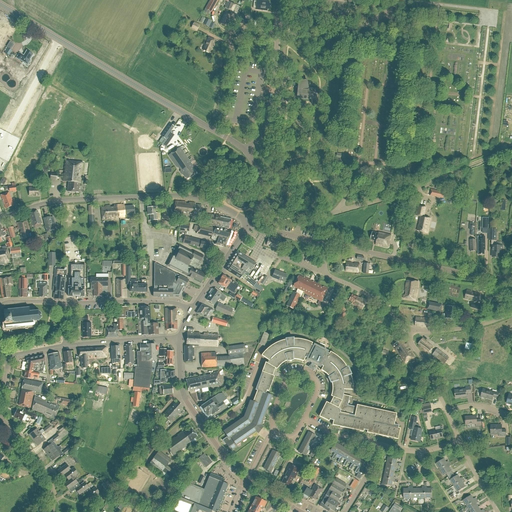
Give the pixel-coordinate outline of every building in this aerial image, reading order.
[(201,0),(196,9),(202,12),(208,0),(201,0)] [(210,0),(205,9),(211,12),(218,0),(210,0)] [(253,8),(256,8),(256,9),(267,11),(267,9),(269,9),(270,5),(268,4),(269,1),(257,0),(257,1),(254,1),(253,8)] [(227,2),(224,8),(237,14),(239,7),(236,6),(236,5),(231,3),(230,3),(227,2)] [(220,23),(227,26),(232,15),(225,12),(220,23)] [(206,19),(203,25),(213,29),(215,24),(211,22),(212,21),(206,19)] [(191,28),(197,31),(200,25),(194,22),(191,28)] [(200,37),(193,51),(199,53),(205,39),(200,37)] [(203,51),(209,53),(214,40),(208,38),(203,51)] [(30,60),(33,55),(27,51),(24,56),(19,53),(16,58),(27,65),(30,60)] [(311,100),(312,104),(312,102),(315,101),(315,99),(316,89),(308,88),(305,76),(304,76),(305,80),(300,82),(299,88),(299,90),(298,90),(297,94),(299,94),(298,96),(298,99),(304,99),(311,100)] [(170,124),(161,136),(165,139),(174,127),(170,124)] [(180,147),(177,149),(175,147),(170,151),(171,153),(169,155),(178,168),(179,167),(181,170),(180,171),(182,175),(184,174),(187,179),(196,173),(191,166),(192,165),(180,147)] [(83,163),(72,162),(66,161),(65,161),(64,171),(65,171),(65,174),(64,174),(63,182),(68,182),(67,192),(78,193),(79,183),(81,183),(83,163)] [(39,196),(40,188),(33,187),(33,188),(29,188),(29,196),(39,196)] [(431,189),(429,195),(438,197),(439,191),(431,189)] [(11,198),(8,193),(1,196),(3,201),(6,208),(13,205),(11,198)] [(175,202),(173,214),(191,216),(192,215),(200,216),(201,206),(200,206),(200,205),(195,205),(195,204),(189,203),(188,205),(185,204),(185,202),(180,202),(175,202)] [(117,206),(117,205),(114,205),(114,208),(110,208),(110,206),(105,206),(105,208),(101,208),(102,219),(119,218),(119,213),(117,213),(117,206)] [(117,205),(117,206),(117,213),(119,213),(119,218),(124,218),(124,217),(134,216),(133,206),(124,207),(124,205),(121,205),(117,205)] [(417,215),(420,216),(418,222),(419,223),(419,225),(418,226),(417,231),(427,233),(430,218),(424,217),(426,207),(422,206),(419,205),(417,215)] [(150,220),(157,220),(156,213),(155,213),(155,207),(147,207),(147,215),(150,215),(150,220)] [(36,211),(30,213),(31,215),(29,215),(33,227),(34,226),(35,229),(38,228),(37,225),(42,224),(40,220),(39,220),(38,217),(39,217),(38,212),(37,213),(36,211)] [(209,214),(207,225),(229,229),(231,219),(220,217),(220,216),(213,215),(209,214)] [(43,219),(47,232),(54,230),(55,234),(60,233),(58,227),(56,227),(53,217),(50,218),(50,217),(43,219)] [(30,232),(27,221),(17,223),(18,229),(20,229),(21,232),(20,232),(21,234),(20,234),(22,240),(29,238),(28,232),(30,232)] [(466,235),(466,221),(456,221),(456,224),(454,224),(454,228),(457,228),(457,236),(466,235)] [(397,222),(395,235),(395,236),(402,237),(405,223),(397,222)] [(228,240),(231,233),(226,231),(227,230),(224,230),(224,231),(222,230),(222,229),(219,228),(218,229),(215,229),(212,228),(212,227),(210,226),(210,227),(207,226),(199,224),(196,234),(211,238),(211,239),(215,241),(214,244),(223,247),(224,244),(226,245),(228,240)] [(489,240),(491,240),(496,241),(497,241),(497,229),(489,229),(489,230),(489,238),(489,240)] [(372,232),(371,240),(376,241),(375,245),(388,248),(391,235),(384,234),(379,233),(378,234),(372,232)] [(183,243),(208,250),(210,244),(202,242),(203,241),(184,236),(183,243)] [(274,241),(270,240),(270,239),(268,238),(266,245),(278,249),(280,242),(277,241),(275,240),(274,241)] [(491,245),(493,245),(493,246),(492,257),(500,257),(501,252),(503,252),(504,246),(502,246),(496,246),(496,242),(496,241),(491,240),(491,245)] [(170,258),(167,264),(168,265),(168,266),(187,276),(192,279),(193,278),(201,282),(205,274),(195,269),(196,267),(198,267),(200,264),(198,263),(199,261),(200,261),(203,256),(194,251),(194,253),(178,245),(171,259),(170,258)] [(9,261),(7,249),(0,250),(0,264),(6,264),(5,262),(9,261)] [(249,274),(256,263),(237,251),(234,256),(239,260),(238,261),(240,262),(244,265),(241,269),(249,274)] [(234,256),(230,262),(237,267),(237,266),(240,262),(238,261),(239,260),(234,256)] [(225,270),(240,279),(241,277),(252,286),(255,282),(237,267),(230,262),(225,270)] [(79,264),(75,264),(75,263),(70,263),(69,278),(68,278),(68,297),(84,297),(84,264),(79,263),(79,264)] [(185,287),(188,280),(154,263),(154,289),(153,289),(153,297),(172,297),(172,295),(179,295),(183,286),(185,287)] [(354,265),(351,265),(352,264),(346,263),(345,272),(358,273),(359,264),(354,264),(354,265)] [(53,299),(64,300),(66,276),(65,276),(66,270),(64,270),(60,270),(56,270),(54,269),(54,276),(54,278),(54,277),(53,287),(54,287),(53,299)] [(272,278),(284,282),(287,275),(275,270),(272,278)] [(20,296),(20,297),(27,297),(27,279),(33,279),(33,275),(27,275),(27,278),(25,278),(21,278),(19,278),(19,289),(20,289),(20,296)] [(218,283),(234,293),(235,292),(234,291),(238,285),(223,275),(220,279),(221,280),(218,283)] [(12,285),(11,276),(9,276),(9,277),(7,277),(0,277),(0,285),(2,297),(2,298),(10,298),(9,291),(10,291),(10,286),(12,285)] [(298,276),(293,287),(303,292),(303,293),(319,300),(321,301),(327,288),(323,286),(322,287),(319,286),(320,285),(313,281),(312,283),(309,282),(310,280),(304,277),(303,278),(298,276)] [(94,290),(94,297),(102,297),(101,286),(108,286),(107,278),(90,278),(90,286),(91,286),(91,290),(94,290)] [(117,298),(126,298),(126,289),(125,289),(125,284),(125,279),(116,279),(116,284),(117,298)] [(137,281),(137,284),(137,292),(147,292),(147,284),(146,284),(146,280),(141,280),(141,281),(137,281)] [(418,287),(419,282),(407,281),(405,292),(406,292),(406,295),(404,295),(403,299),(415,300),(418,287)] [(39,288),(39,297),(47,298),(47,286),(47,283),(43,283),(38,283),(38,288),(39,288)] [(402,292),(404,285),(396,283),(395,290),(402,292)] [(223,302),(226,298),(214,290),(207,300),(214,305),(218,298),(223,302)] [(468,301),(468,300),(473,301),(472,302),(478,303),(481,295),(475,293),(474,294),(472,293),(472,292),(467,290),(465,298),(464,299),(468,301)] [(286,306),(293,309),(300,296),(293,292),(286,306)] [(234,299),(235,298),(240,301),(241,300),(251,306),(252,304),(237,295),(236,296),(230,293),(229,295),(234,299)] [(351,295),(348,301),(352,303),(351,304),(362,309),(366,301),(361,298),(360,299),(351,295)] [(276,301),(274,306),(280,309),(282,304),(276,301)] [(428,302),(427,310),(441,312),(443,305),(428,302)] [(215,310),(230,316),(233,310),(218,303),(215,310)] [(207,318),(209,319),(214,310),(202,305),(197,314),(207,319),(207,318)] [(3,309),(3,310),(3,311),(4,316),(8,316),(8,313),(10,313),(11,322),(5,322),(5,323),(4,323),(4,324),(5,324),(5,328),(5,329),(6,328),(11,328),(11,329),(12,328),(16,327),(16,328),(17,328),(17,327),(21,327),(21,328),(21,327),(25,326),(25,327),(26,327),(26,326),(31,326),(31,327),(31,326),(33,325),(34,326),(34,325),(35,324),(35,323),(35,322),(35,321),(38,321),(38,322),(39,321),(38,321),(41,318),(42,318),(42,317),(41,317),(41,314),(41,313),(41,312),(40,313),(38,311),(38,310),(37,310),(37,311),(35,311),(34,306),(30,307),(29,306),(30,307),(24,308),(24,307),(24,308),(20,308),(19,308),(19,309),(18,309),(17,309),(15,309),(15,308),(14,308),(14,309),(10,309),(4,310),(3,309)] [(447,306),(445,318),(451,319),(453,307),(447,306)] [(123,318),(126,318),(125,312),(128,311),(128,307),(125,307),(116,307),(117,324),(113,324),(113,328),(106,328),(106,338),(118,337),(117,330),(123,330),(123,318)] [(150,324),(149,307),(139,308),(137,308),(138,334),(141,334),(141,335),(149,335),(148,334),(151,334),(158,334),(158,323),(150,324)] [(175,320),(175,316),(177,316),(177,309),(165,309),(166,321),(166,326),(166,330),(177,330),(177,320),(175,320)] [(431,319),(416,317),(415,326),(430,328),(431,319)] [(220,325),(229,328),(230,325),(227,324),(227,322),(213,318),(211,323),(220,325)] [(91,338),(91,327),(91,323),(83,323),(82,338),(91,338)] [(334,327),(331,335),(347,342),(348,340),(343,338),(344,337),(341,335),(340,336),(334,334),(337,328),(334,327)] [(256,346),(260,334),(255,332),(250,344),(256,346)] [(264,332),(263,335),(259,344),(264,346),(269,334),(264,332)] [(204,336),(200,336),(200,333),(187,333),(186,346),(218,346),(219,334),(208,334),(208,333),(204,333),(204,336)] [(227,437),(222,440),(225,444),(226,444),(231,450),(240,443),(240,442),(256,431),(257,429),(258,429),(259,429),(260,429),(260,428),(261,428),(261,427),(261,426),(261,425),(261,424),(263,418),(264,417),(264,416),(265,413),(266,412),(266,410),(267,409),(271,396),(267,394),(266,394),(267,391),(268,391),(269,391),(274,376),(272,375),(275,368),(277,369),(278,368),(278,367),(279,367),(279,366),(280,365),(281,365),(281,364),(282,364),(283,363),(284,362),(285,362),(285,361),(286,361),(287,361),(293,360),(293,359),(294,359),(296,359),(297,360),(298,360),(300,360),(301,361),(302,361),(303,362),(305,358),(307,359),(306,360),(307,361),(312,363),(310,365),(313,367),(315,364),(319,367),(320,367),(321,365),(323,367),(321,370),(322,371),(323,372),(324,372),(325,373),(326,374),(327,375),(328,376),(329,377),(328,377),(330,383),(331,383),(332,383),(332,384),(332,385),(332,386),(332,387),(332,388),(332,389),(332,390),(332,391),(332,392),(332,393),(331,394),(331,395),(331,396),(333,397),(330,404),(326,402),(319,416),(329,421),(330,419),(331,420),(333,421),(332,425),(363,432),(363,430),(367,431),(367,433),(398,439),(400,428),(398,428),(399,425),(394,424),(396,414),(357,405),(356,407),(348,405),(350,397),(352,397),(343,395),(343,393),(344,392),(344,391),(344,390),(353,390),(353,388),(353,386),(353,384),(352,382),(352,380),(352,378),(351,376),(350,375),(351,374),(348,367),(347,367),(346,366),(345,365),(345,364),(344,363),(343,362),(342,360),(341,359),(340,358),(339,357),(337,356),(336,356),(335,355),(334,354),(333,353),(331,352),(330,352),(329,354),(327,353),(328,351),(327,351),(315,345),(314,345),(313,346),(311,345),(312,343),(311,343),(310,342),(309,342),(308,341),(307,341),(306,340),(304,340),(303,340),(302,340),(301,339),(300,339),(298,339),(297,339),(296,339),(295,339),(293,339),(293,338),(285,339),(286,340),(284,340),(283,340),(282,341),(281,341),(280,341),(279,342),(277,342),(276,343),(275,343),(274,344),(273,345),(272,345),(271,346),(270,347),(269,347),(268,348),(267,349),(266,350),(265,351),(265,352),(264,352),(263,353),(262,354),(261,355),(269,361),(267,363),(265,362),(262,372),(255,390),(257,391),(253,402),(250,401),(244,417),(244,418),(242,419),(230,427),(224,432),(225,433),(227,437)] [(421,348),(428,353),(433,347),(423,338),(418,344),(419,345),(418,346),(421,348)] [(395,348),(399,355),(403,353),(404,354),(407,352),(410,351),(409,351),(408,348),(409,347),(407,343),(405,344),(403,339),(394,345),(396,348),(395,348)] [(135,367),(133,387),(149,389),(152,389),(154,382),(151,381),(150,381),(152,369),(152,361),(156,361),(156,351),(155,351),(155,344),(146,345),(140,345),(140,352),(137,352),(137,367),(135,367)] [(244,344),(227,347),(228,355),(229,355),(229,356),(216,357),(216,352),(201,353),(202,368),(218,367),(218,370),(221,369),(221,367),(231,366),(231,367),(244,365),(242,353),(246,353),(248,352),(247,346),(245,346),(244,344)] [(132,351),(132,345),(127,345),(127,347),(124,347),(125,352),(126,351),(126,355),(125,355),(125,365),(134,365),(133,351),(132,351)] [(111,347),(112,364),(114,364),(114,363),(120,363),(120,346),(111,347)] [(194,348),(192,348),(192,346),(187,346),(184,346),(185,362),(193,362),(192,356),(194,356),(194,348)] [(107,348),(86,349),(86,356),(87,356),(90,356),(90,358),(93,358),(92,356),(96,355),(96,358),(107,358),(107,348)] [(82,357),(82,364),(82,369),(87,368),(87,356),(86,356),(86,349),(79,349),(79,357),(82,357)] [(432,355),(444,364),(449,358),(437,349),(432,355)] [(403,353),(399,355),(405,364),(415,358),(412,354),(413,354),(411,350),(409,351),(410,351),(407,352),(404,354),(403,353)] [(64,352),(65,364),(72,362),(71,351),(64,352)] [(49,366),(50,370),(62,368),(59,353),(49,355),(51,366),(49,366)] [(27,359),(27,363),(25,371),(33,373),(33,372),(43,374),(44,366),(45,366),(44,356),(27,359)] [(174,379),(175,370),(160,370),(160,382),(166,383),(166,379),(174,379)] [(33,373),(25,371),(24,378),(31,379),(32,377),(38,378),(39,374),(33,373)] [(205,376),(208,387),(208,386),(211,385),(211,386),(215,386),(221,385),(218,372),(213,373),(213,375),(205,376)] [(128,382),(133,382),(133,373),(124,373),(124,379),(128,380),(128,382)] [(205,376),(198,378),(201,387),(201,389),(201,388),(208,387),(205,376)] [(201,387),(198,378),(186,380),(188,391),(199,389),(201,389),(201,387)] [(22,389),(40,393),(42,384),(24,380),(22,389)] [(163,394),(172,393),(171,385),(162,386),(159,387),(160,395),(163,395),(163,394)] [(96,386),(95,392),(101,394),(100,395),(104,396),(104,394),(106,395),(108,388),(106,388),(96,386)] [(454,390),(455,398),(467,397),(466,393),(471,392),(470,387),(465,387),(466,389),(454,390)] [(483,389),(481,397),(482,398),(484,399),(484,398),(492,400),(493,397),(498,398),(499,393),(493,391),(492,392),(483,389)] [(18,406),(30,409),(33,392),(21,390),(18,406)] [(399,392),(398,396),(409,400),(411,395),(399,392)] [(201,406),(208,417),(211,414),(212,415),(226,406),(223,402),(227,399),(222,393),(218,394),(201,406)] [(49,405),(46,404),(47,402),(34,397),(32,410),(54,419),(59,407),(49,403),(49,405)] [(182,409),(184,407),(177,401),(171,408),(170,407),(165,412),(165,413),(162,416),(171,424),(179,415),(178,415),(182,410),(182,409)] [(22,421),(22,420),(25,421),(28,415),(32,418),(31,419),(34,421),(35,419),(37,416),(29,412),(23,410),(22,412),(17,410),(14,417),(22,421)] [(477,420),(477,416),(465,417),(465,425),(476,424),(476,426),(482,426),(481,420),(477,420)] [(420,437),(422,429),(419,428),(419,425),(416,424),(417,418),(412,417),(409,429),(413,430),(411,440),(420,442),(421,437),(420,437)] [(430,432),(431,439),(443,437),(440,425),(440,426),(435,428),(436,430),(430,432)] [(499,436),(506,436),(506,430),(502,430),(502,425),(491,425),(491,434),(499,435),(499,436)] [(31,438),(33,441),(43,433),(44,432),(46,434),(49,431),(46,428),(43,430),(42,429),(39,432),(37,429),(29,435),(31,437),(31,438)] [(174,438),(164,445),(172,456),(191,443),(190,442),(191,441),(192,443),(196,440),(195,438),(197,436),(191,428),(183,433),(182,432),(177,435),(178,436),(175,438),(174,438)] [(308,432),(303,442),(310,446),(315,436),(308,432)] [(43,433),(33,441),(35,444),(36,443),(38,446),(45,440),(45,439),(47,438),(43,433)] [(146,439),(155,445),(159,440),(150,433),(146,439)] [(143,444),(146,446),(144,449),(143,450),(149,454),(150,453),(155,446),(149,442),(146,440),(143,444)] [(44,450),(48,455),(56,449),(55,449),(53,446),(55,444),(54,442),(44,450)] [(310,446),(303,442),(298,452),(305,455),(310,446)] [(335,453),(334,454),(332,458),(334,459),(337,454),(336,454),(341,446),(335,442),(330,450),(335,453)] [(56,449),(48,455),(52,461),(62,453),(60,450),(62,449),(60,446),(55,449),(56,449)] [(341,457),(340,458),(337,462),(339,463),(343,458),(342,457),(347,449),(341,446),(336,454),(337,454),(341,457)] [(342,457),(343,458),(346,460),(346,461),(343,465),(345,466),(348,461),(352,453),(347,449),(342,457)] [(148,466),(160,474),(162,472),(165,468),(166,466),(171,460),(159,451),(148,466)] [(273,451),(268,459),(275,463),(279,454),(273,451)] [(352,464),(351,465),(349,469),(351,470),(354,465),(353,464),(358,456),(352,453),(348,461),(352,464)] [(208,460),(204,454),(198,459),(206,468),(212,462),(209,459),(208,460)] [(353,464),(354,465),(358,467),(357,468),(355,472),(357,473),(360,468),(359,468),(364,460),(358,456),(353,464)] [(198,471),(201,470),(193,457),(190,459),(198,471)] [(387,457),(386,464),(398,466),(398,464),(396,463),(397,459),(387,457)] [(275,463),(268,459),(264,468),(270,472),(275,463)] [(436,464),(440,470),(450,463),(448,461),(446,462),(444,459),(436,464)] [(446,474),(448,477),(453,474),(451,471),(452,471),(449,467),(451,465),(450,463),(440,470),(444,476),(446,474)] [(69,490),(78,483),(73,477),(78,474),(73,468),(70,470),(66,464),(57,471),(61,477),(64,475),(69,481),(64,484),(69,490)] [(294,479),(299,469),(289,464),(286,471),(287,471),(281,482),(289,486),(291,487),(294,482),(292,481),(293,478),(294,479)] [(386,464),(384,471),(394,473),(395,468),(397,469),(398,466),(386,464)] [(162,472),(160,474),(173,483),(175,481),(177,477),(179,475),(166,466),(165,468),(162,472)] [(316,476),(320,469),(316,467),(312,473),(310,472),(305,481),(312,485),(317,476),(316,476)] [(384,471),(383,478),(398,481),(398,480),(395,480),(396,478),(393,477),(394,473),(384,471)] [(188,474),(184,472),(181,477),(180,477),(178,479),(182,482),(188,474)] [(184,482),(176,501),(171,511),(194,511),(196,508),(204,511),(211,511),(212,511),(214,511),(216,511),(228,485),(223,483),(224,480),(210,474),(204,489),(184,482)] [(336,478),(321,503),(334,511),(339,503),(337,502),(341,496),(340,495),(349,480),(339,474),(336,478)] [(453,474),(448,477),(454,486),(464,480),(462,477),(460,479),(458,475),(455,476),(453,474)] [(394,483),(395,482),(397,482),(398,481),(383,478),(382,485),(391,487),(392,482),(394,483)] [(454,486),(457,492),(465,487),(463,483),(465,482),(464,480),(454,486)] [(78,483),(69,490),(71,493),(76,490),(79,495),(84,492),(89,488),(84,482),(80,485),(78,483)] [(321,493),(323,490),(314,484),(312,488),(313,489),(311,491),(306,488),(303,494),(308,497),(309,496),(315,500),(318,494),(319,494),(320,492),(321,493)] [(89,488),(84,492),(90,500),(99,493),(95,487),(90,490),(89,488)] [(463,500),(467,506),(477,500),(475,498),(473,499),(471,495),(463,500)] [(248,511),(261,511),(266,503),(256,497),(248,511)] [(467,506),(470,511),(479,507),(476,503),(478,502),(477,500),(467,506)]
